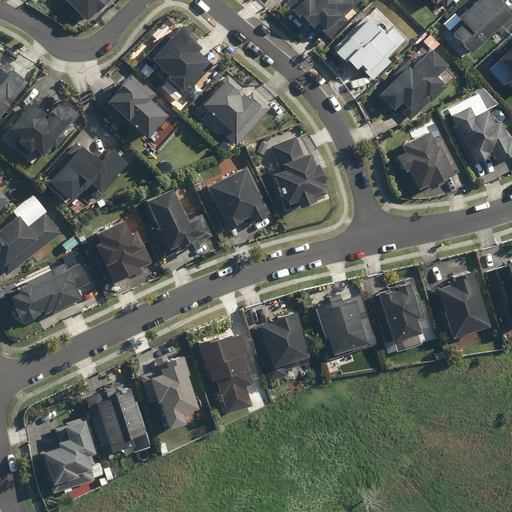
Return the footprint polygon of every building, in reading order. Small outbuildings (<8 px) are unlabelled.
[(70,0),(88,19),(107,0),(70,0)] [(295,0),(291,5),(304,18),(306,15),(314,23),(319,19),(333,33),(348,17),(345,14),(358,0),(295,0)] [(451,28),(472,51),(496,28),(500,32),(511,20),(511,9),(503,0),(474,0),(459,14),(462,18),(451,28)] [(366,14),(335,46),(347,58),(350,56),(358,64),(359,63),(373,77),(391,59),(388,55),(406,37),(394,26),(387,32),(370,15),(368,17),(366,14)] [(170,73),(184,87),(191,79),(195,82),(213,63),(209,59),(210,58),(199,47),(202,44),(195,37),(198,35),(183,21),(170,36),(165,32),(146,53),(154,60),(155,59),(170,73)] [(511,75),(508,79),(511,83),(511,44),(510,42),(497,54),(511,70),(511,75)] [(409,58),(370,96),(383,108),(390,102),(395,106),(397,105),(410,118),(446,83),(443,80),(444,79),(437,72),(448,62),(432,46),(414,64),(409,58)] [(0,100),(6,93),(9,95),(24,75),(6,61),(2,66),(0,64),(0,100)] [(115,90),(102,105),(120,121),(127,113),(149,133),(168,111),(151,96),(155,91),(146,83),(144,85),(130,73),(120,84),(117,80),(111,87),(115,90)] [(223,132),(237,144),(270,106),(253,90),(248,95),(244,91),(242,92),(239,90),(242,87),(228,74),(203,102),(229,125),(223,132)] [(35,143),(43,150),(77,110),(62,98),(47,117),(43,114),(46,110),(33,99),(12,125),(23,134),(16,143),(27,152),(35,143)] [(470,103),(452,112),(457,123),(452,126),(471,162),(494,151),(497,157),(511,150),(511,132),(509,134),(501,118),(496,120),(489,106),(475,113),(470,103)] [(436,139),(430,128),(403,141),(407,149),(399,153),(406,167),(403,168),(413,188),(428,181),(429,183),(458,168),(442,136),(436,139)] [(295,135),(271,145),(281,169),(275,171),(285,194),(288,193),(290,200),(298,197),(301,203),(317,196),(314,191),(327,186),(324,179),(326,178),(319,160),(315,162),(310,150),(302,154),(295,135)] [(82,186),(96,199),(130,161),(113,145),(104,155),(95,148),(92,152),(82,143),(80,146),(75,142),(48,172),(52,175),(51,176),(73,195),(82,186)] [(245,165),(208,183),(217,203),(213,205),(223,226),(227,223),(228,225),(243,217),(242,216),(250,213),(253,219),(268,213),(245,165)] [(0,208),(10,199),(6,195),(7,194),(0,186),(0,208)] [(151,233),(162,257),(188,245),(190,248),(200,243),(199,240),(212,234),(202,213),(188,219),(173,186),(147,198),(162,229),(151,233)] [(0,263),(8,273),(60,231),(45,212),(29,224),(19,212),(0,227),(0,263)] [(90,245),(108,282),(142,267),(140,263),(151,258),(137,228),(131,231),(124,217),(97,230),(102,240),(90,245)] [(511,261),(486,270),(505,326),(511,323),(511,261)] [(65,264),(8,292),(22,319),(41,310),(40,308),(44,306),(45,309),(52,306),(53,308),(81,294),(77,286),(89,280),(80,262),(67,268),(65,264)] [(491,323),(472,266),(448,274),(450,281),(428,288),(437,315),(445,312),(453,336),(491,323)] [(411,277),(378,288),(380,292),(371,296),(386,341),(423,329),(418,315),(423,313),(411,277)] [(330,358),(376,343),(360,295),(343,301),(341,294),(330,297),(331,300),(312,306),(330,358)] [(282,361),(313,351),(299,308),(264,319),(265,321),(252,325),(269,377),(285,371),(282,361)] [(248,381),(254,379),(249,364),(252,363),(240,328),(193,344),(205,378),(216,374),(228,409),(254,401),(248,381)] [(180,348),(156,356),(160,368),(155,369),(139,374),(148,401),(159,397),(167,423),(187,417),(184,407),(202,401),(194,378),(192,378),(186,362),(185,362),(180,348)] [(117,385),(85,394),(102,452),(134,442),(132,433),(145,429),(131,382),(117,386),(117,385)] [(54,426),(61,444),(47,449),(46,446),(39,449),(53,491),(60,489),(57,480),(94,467),(89,452),(96,450),(83,415),(54,426)]
